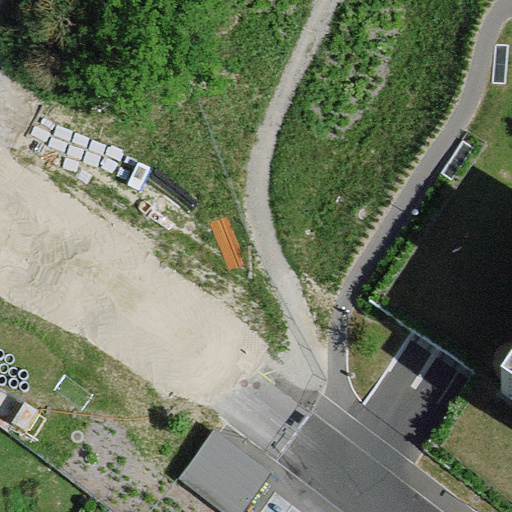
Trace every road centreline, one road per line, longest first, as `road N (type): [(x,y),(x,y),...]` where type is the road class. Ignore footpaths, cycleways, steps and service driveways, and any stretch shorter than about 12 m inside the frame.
road 1 (residential): [(120,309),(402,511)]
road 2 (residential): [(120,309),(0,202)]
road 3 (residential): [(0,273),(120,309)]
